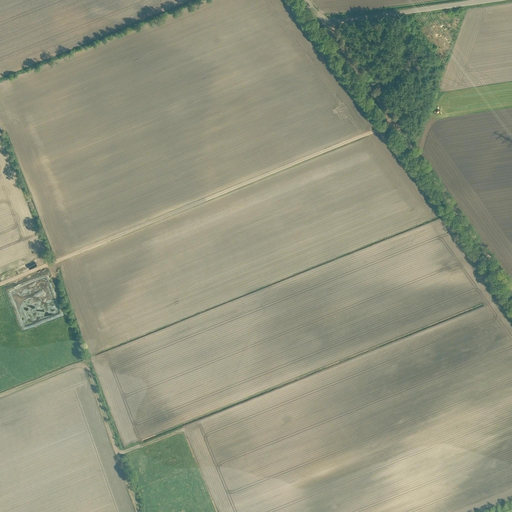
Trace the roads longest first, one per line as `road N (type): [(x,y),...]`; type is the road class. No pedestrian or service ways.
road 1 (track): [(61,258),(393,122)]
road 2 (track): [(511,290),(322,18)]
road 3 (unclassified): [(306,0),(330,21),(488,0)]
road 4 (track): [(118,454),(84,362),(0,397)]
